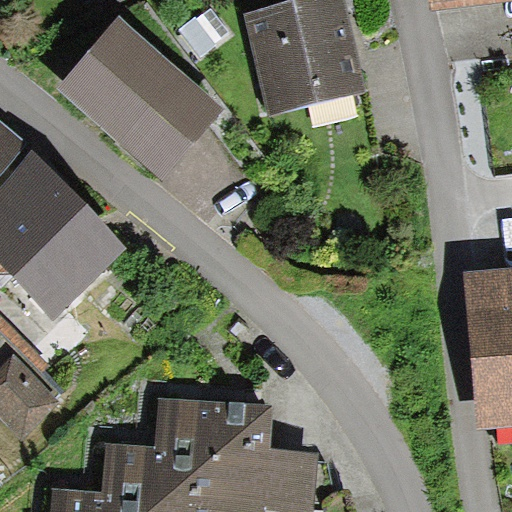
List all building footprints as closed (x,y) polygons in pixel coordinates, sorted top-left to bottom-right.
[(346,8),(344,0),(305,0),(245,12),(265,113),(363,93),(346,8)] [(511,3),(460,6),(463,59),(511,56),(511,3)] [(212,6),(181,31),(201,55),(231,30),(212,6)] [(222,105),(118,16),(58,86),(162,175),(222,105)] [(0,177),(30,142),(0,117),(0,177)] [(126,249),(34,155),(0,192),(0,291),(1,291),(14,278),(56,320),(126,249)] [(511,269),(465,273),(477,429),(511,426),(511,269)] [(15,357),(0,370),(0,415),(20,437),(58,402),(15,357)] [(267,459),(270,417),(164,410),(161,457),(111,454),(108,500),(57,496),(56,511),(261,511),(262,510),(293,511),(311,511),(315,463),(267,459)]
